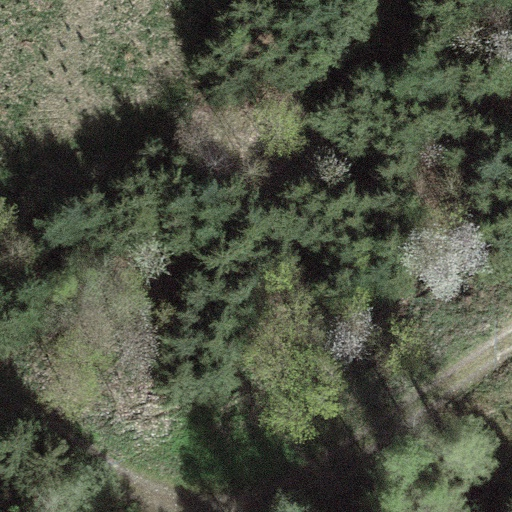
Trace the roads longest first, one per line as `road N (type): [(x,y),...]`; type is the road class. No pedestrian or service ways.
road 1 (track): [(511,328),(306,469),(264,511)]
road 2 (track): [(171,511),(0,392)]
